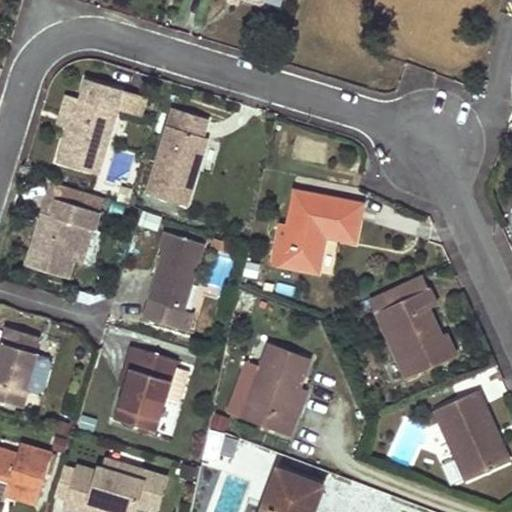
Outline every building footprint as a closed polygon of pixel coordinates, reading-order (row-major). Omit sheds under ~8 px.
[(123,92),(124,90),(86,79),(80,99),(76,98),(67,128),(57,162),(99,175),(119,107),(123,92)] [(146,99),(123,92),(119,107),(141,114),(146,99)] [(76,98),(67,95),(58,125),(67,128),(76,98)] [(201,136),(206,119),(173,108),(147,194),(185,206),(206,138),(201,136)] [(100,212),(104,197),(52,181),(47,196),(57,199),(100,212)] [(318,273),(324,244),(318,243),(320,235),(326,236),(355,242),(362,204),(295,191),(289,226),(281,265),(318,273)] [(47,196),(42,213),(52,216),(57,199),(47,196)] [(42,213),(26,266),(69,279),(74,261),(85,227),(94,230),(100,212),(57,199),(52,216),(42,213)] [(289,226),(281,224),(274,263),(281,265),(289,226)] [(85,227),(74,261),(84,264),(94,230),(85,227)] [(185,311),(206,245),(165,232),(160,249),(164,250),(142,318),(179,330),(185,311)] [(226,243),(213,239),(211,248),(224,252),(226,243)] [(376,312),(407,378),(456,356),(445,333),(441,335),(429,309),(437,305),(429,288),(376,312)] [(195,314),(185,311),(179,330),(189,333),(195,314)] [(34,352),(39,336),(7,327),(0,348),(0,400),(22,407),(38,353),(34,352)] [(270,344),(242,418),(288,436),(294,420),(288,418),(299,388),(310,359),(270,344)] [(175,367),(177,360),(132,347),(127,363),(132,364),(125,388),(115,420),(155,432),(165,398),(175,367)] [(132,364),(127,363),(120,386),(125,388),(132,364)] [(190,371),(175,367),(165,398),(180,402),(190,371)] [(299,388),(288,418),(294,420),(305,390),(299,388)] [(435,410),(467,481),(505,464),(491,433),(495,431),(477,391),(435,410)] [(491,433),(505,464),(509,461),(495,431),(491,433)] [(0,497),(5,499),(7,495),(9,488),(18,491),(17,498),(37,504),(47,473),(53,453),(21,444),(18,454),(3,449),(1,455),(0,455),(0,497)] [(53,453),(47,473),(51,475),(57,455),(53,453)] [(133,511),(136,505),(155,510),(165,477),(122,464),(120,469),(106,464),(105,469),(100,468),(99,473),(79,467),(66,510),(74,511),(87,511),(91,501),(113,508),(126,511),(133,511)] [(278,469),(262,511),(313,511),(323,486),(278,469)] [(9,488),(7,495),(17,498),(18,491),(9,488)] [(111,511),(113,508),(91,501),(87,511),(111,511)]
